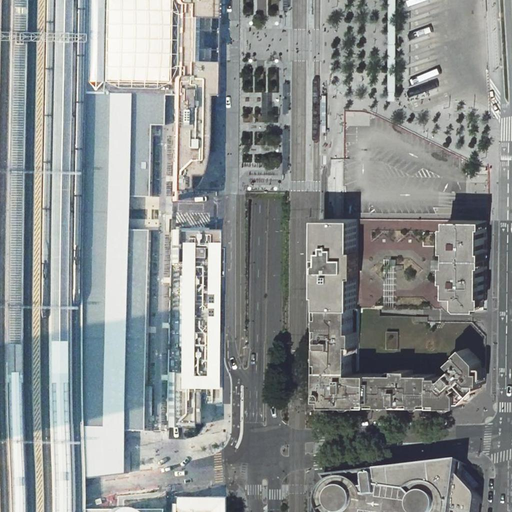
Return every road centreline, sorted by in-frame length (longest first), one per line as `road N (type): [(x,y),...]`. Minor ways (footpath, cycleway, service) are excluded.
road 1 (secondary): [(259,0),(256,445)]
road 2 (secondary): [(271,443),(276,0)]
road 3 (residential): [(507,0),(506,433)]
road 4 (tertiary): [(270,465),(424,440)]
road 5 (tertiary): [(424,440),(317,434),(271,443)]
